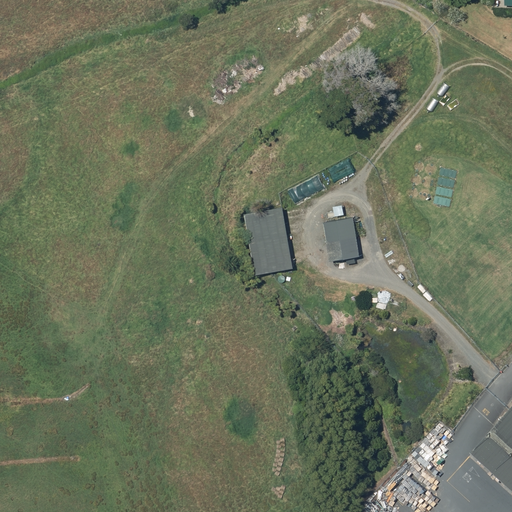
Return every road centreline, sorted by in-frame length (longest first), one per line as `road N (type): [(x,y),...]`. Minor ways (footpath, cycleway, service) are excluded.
road 1 (track): [(347,196),(438,72),(431,26),(379,0)]
road 2 (track): [(373,254),(361,204),(337,196),(317,212),(313,246),(322,266),(352,274),(368,265)]
road 3 (track): [(395,283),(504,391)]
